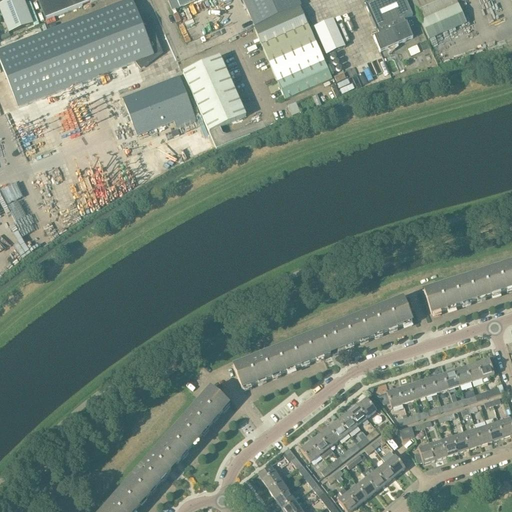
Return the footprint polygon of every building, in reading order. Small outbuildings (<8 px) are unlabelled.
[(0,51),(0,63),(18,109),(138,62),(138,64),(139,64),(139,65),(140,66),(141,67),(142,67),(143,67),(145,67),(146,66),(146,67),(149,65),(148,64),(149,63),(150,62),(150,61),(150,60),(150,59),(151,59),(150,57),(152,57),(153,57),(153,56),(157,55),(157,54),(158,54),(159,53),(160,52),(160,51),(160,50),(160,48),(149,20),(148,19),(147,18),(146,18),(145,17),(144,17),(143,18),(143,17),(138,19),(131,0),(0,51)] [(11,0),(0,4),(0,11),(9,34),(33,25),(23,0),(11,0)] [(36,0),(45,21),(99,0),(36,0)] [(170,0),(167,1),(172,12),(180,9),(179,8),(197,0),(170,0)] [(241,0),(254,28),(300,8),(296,0),(241,0)] [(380,53),(387,50),(412,39),(406,25),(405,25),(404,22),(412,18),(404,0),(380,0),(365,7),(377,33),(375,34),(377,38),(373,39),(380,53)] [(410,0),(428,41),(466,25),(455,0),(410,0)] [(300,8),(254,28),(253,29),(285,101),(332,81),(300,8)] [(333,20),(313,29),(325,57),(345,48),(333,20)] [(426,42),(420,45),(423,52),(429,50),(426,42)] [(409,49),(411,56),(420,54),(417,46),(409,49)] [(209,134),(245,118),(219,58),(183,74),(209,134)] [(343,75),(334,79),(336,84),(345,80),(343,75)] [(179,78),(122,99),(137,137),(174,122),(177,129),(196,122),(179,78)] [(511,264),(423,293),(431,317),(511,290),(511,264)] [(402,300),(233,368),(242,391),(412,324),(402,300)] [(489,384),(487,379),(494,377),(489,361),(477,365),(482,380),(483,385),(489,384)] [(482,380),(477,365),(466,369),(471,384),(482,380)] [(471,384),(466,369),(454,372),(459,388),(471,384)] [(454,372),(443,376),(448,391),(459,388),(454,372)] [(448,391),(443,376),(432,380),(437,395),(448,391)] [(437,395),(432,380),(421,383),(426,399),(437,395)] [(421,383),(409,387),(414,402),(426,399),(421,383)] [(403,406),(414,402),(409,387),(398,391),(403,406)] [(102,511),(135,511),(180,461),(181,460),(229,407),(210,390),(102,511)] [(391,410),(403,406),(398,391),(386,394),(391,410)] [(484,394),(475,397),(477,403),(486,400),(484,394)] [(477,403),(475,397),(465,400),(467,406),(477,403)] [(357,407),(367,420),(376,413),(366,400),(357,407)] [(452,404),(454,410),(463,407),(461,401),(452,404)] [(445,413),(454,410),(452,404),(443,407),(445,413)] [(347,415),(357,427),(367,420),(357,407),(347,415)] [(430,412),(432,418),(440,415),(438,409),(430,412)] [(432,418),(430,412),(420,415),(422,421),(432,418)] [(338,422),(348,435),(357,427),(347,415),(338,422)] [(407,419),(409,425),(418,422),(416,416),(407,419)] [(409,425),(407,419),(397,422),(399,428),(409,425)] [(498,424),(503,440),(511,437),(511,427),(510,420),(498,424)] [(338,442),(348,435),(338,422),(328,429),(338,442)] [(384,423),(376,429),(380,435),(388,428),(384,423)] [(492,444),(503,440),(498,424),(487,428),(492,444)] [(475,432),(480,447),(492,444),(487,428),(475,432)] [(329,449),(338,442),(328,429),(319,436),(329,449)] [(402,442),(413,439),(410,429),(399,433),(402,442)] [(373,432),(366,438),(370,443),(377,437),(373,432)] [(469,451),(480,447),(475,432),(464,435),(469,451)] [(448,441),(441,443),(446,459),(457,455),(452,439),(451,435),(447,437),(448,441)] [(457,455),(469,451),(464,435),(452,439),(457,455)] [(319,436),(310,444),(320,457),(329,449),(319,436)] [(370,443),(366,438),(358,444),(362,449),(370,443)] [(381,439),(371,447),(374,451),(380,447),(381,448),(386,445),(381,439)] [(434,462),(446,459),(441,443),(429,447),(434,462)] [(310,464),(320,457),(310,444),(300,451),(310,464)] [(347,453),(351,458),(358,452),(354,447),(347,453)] [(374,451),(371,447),(364,452),(367,456),(374,451)] [(423,466),(434,462),(429,447),(418,450),(419,456),(414,457),(417,466),(422,464),(423,466)] [(283,454),(282,455),(289,464),(290,463),(296,471),(301,467),(288,450),(283,454)] [(343,464),(351,458),(347,453),(339,459),(343,464)] [(352,462),(355,466),(362,461),(358,457),(352,462)] [(395,457),(385,465),(395,478),(405,471),(395,457)] [(328,467),(332,472),(340,466),(336,461),(328,467)] [(349,471),(355,466),(352,462),(345,467),(349,471)] [(386,486),(395,478),(385,465),(375,472),(386,486)] [(282,475),(275,473),(274,473),(271,468),(270,467),(258,476),(262,481),(261,482),(268,492),(281,483),(282,483),(285,480),(282,475)] [(307,474),(301,467),(296,471),(302,478),(307,474)] [(324,478),(332,472),(328,467),(320,473),(324,478)] [(340,472),(333,477),(336,481),(343,476),(340,472)] [(376,493),(386,486),(375,472),(366,480),(376,493)] [(336,481),(333,477),(327,482),(330,486),(336,481)] [(305,482),(311,489),(316,485),(310,478),(305,482)] [(367,500),(376,493),(366,480),(357,487),(367,500)] [(288,493),(282,483),(281,483),(268,492),(275,502),(288,493)] [(322,493),(316,485),(311,489),(317,497),(322,493)] [(358,508),(367,500),(357,487),(347,495),(358,508)] [(339,494),(342,498),(337,502),(344,511),(352,511),(358,508),(347,495),(344,490),(339,494)] [(295,502),(288,493),(275,502),(281,511),(295,502)] [(327,509),(332,506),(325,496),(320,500),(327,509)] [(301,511),(295,502),(281,511),(301,511)]
